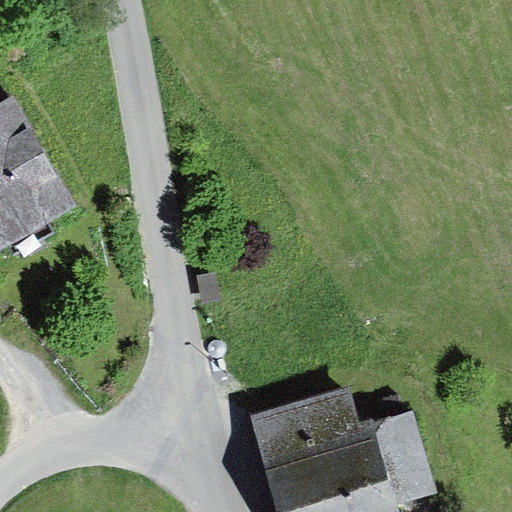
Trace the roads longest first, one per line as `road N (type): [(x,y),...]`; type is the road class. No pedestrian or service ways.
road 1 (unclassified): [(122,0),(185,407)]
road 2 (unclassified): [(185,407),(0,484)]
